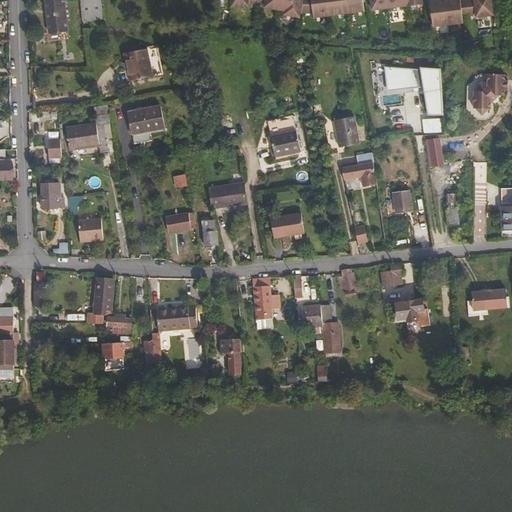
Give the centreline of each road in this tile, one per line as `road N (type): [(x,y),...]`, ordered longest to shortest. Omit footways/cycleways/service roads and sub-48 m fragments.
road 1 (residential): [(26,259),(219,268),(511,242)]
road 2 (residential): [(19,0),(26,259)]
road 3 (residential): [(26,259),(24,402)]
